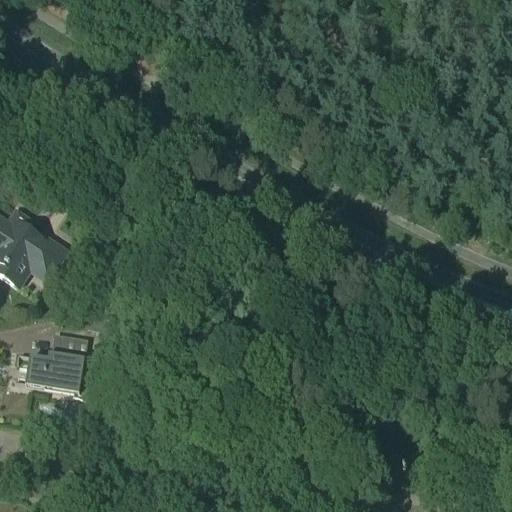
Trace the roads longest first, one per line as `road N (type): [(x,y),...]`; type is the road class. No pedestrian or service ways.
road 1 (primary): [(435,283),(147,125),(0,31)]
road 2 (residential): [(290,511),(57,474)]
